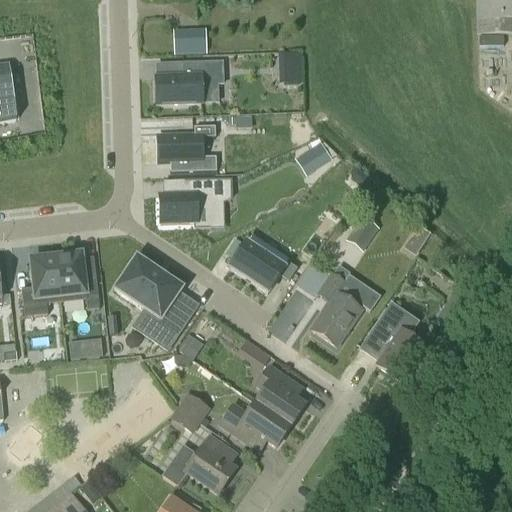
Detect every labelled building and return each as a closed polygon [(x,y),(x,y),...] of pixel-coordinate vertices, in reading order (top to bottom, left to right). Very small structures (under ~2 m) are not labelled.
[(511,0),(474,0),(476,40),(511,38),(511,0)] [(156,109),(201,107),(200,88),(222,87),(221,66),(180,67),(181,80),(155,81),(156,109)] [(0,125),(15,123),(14,107),(9,67),(0,68),(0,125)] [(193,142),(157,143),(158,167),(169,167),(169,177),(215,175),(214,130),(193,131),(193,142)] [(321,148),(319,146),(303,157),(315,175),(331,164),(330,163),(321,148)] [(211,212),(231,201),(230,183),(183,185),(183,199),(163,200),(159,200),(159,228),(194,227),(194,232),(211,232),(211,212)] [(363,256),(379,232),(361,219),(345,244),(363,256)] [(232,263),(242,248),(234,243),(224,257),(232,263)] [(245,247),(228,272),(267,297),(279,279),(288,285),(296,272),(286,265),(282,271),(245,247)] [(99,312),(95,285),(83,286),(81,262),(80,258),(55,261),(60,306),(85,303),(86,314),(99,312)] [(29,264),(33,292),(21,293),(24,321),(47,318),(46,308),(60,306),(55,261),(29,264)] [(164,360),(187,325),(168,312),(181,293),(136,262),(113,294),(149,318),(134,340),(164,360)] [(348,278),(349,277),(338,269),(332,278),(331,277),(316,298),(329,307),(311,333),(336,351),(361,314),(360,313),(362,311),(369,315),(380,300),(348,278)] [(400,385),(423,351),(410,341),(417,330),(398,317),(376,348),(386,355),(376,370),(400,385)] [(101,342),(89,343),(91,360),(102,359),(101,342)] [(256,351),(245,344),(236,358),(247,365),(256,351)] [(3,356),(4,365),(16,363),(15,355),(3,356)] [(255,407),(290,431),(305,410),(296,403),(303,393),(269,370),(255,391),(262,396),(255,407)] [(176,412),(199,428),(210,412),(186,397),(176,412)] [(276,453),(290,431),(255,407),(247,419),(233,410),(219,430),(260,457),(267,447),(276,453)] [(192,439),(199,428),(176,412),(169,423),(192,439)] [(218,500),(236,474),(228,468),(235,458),(209,440),(184,476),(218,500)] [(178,505),(171,500),(162,511),(199,511),(181,502),(178,505)]
